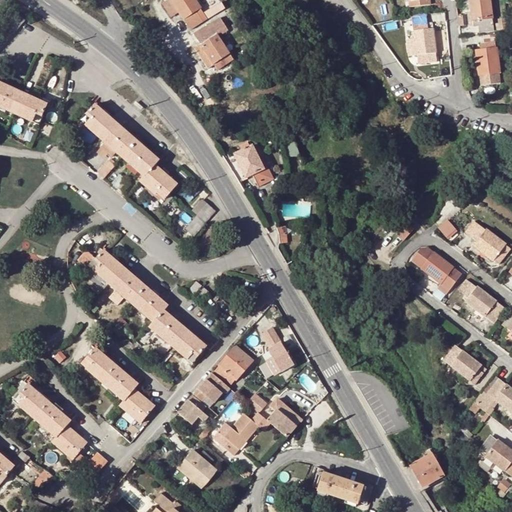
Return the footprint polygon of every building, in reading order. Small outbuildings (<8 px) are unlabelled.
[(171,14),(177,10),(170,0),(169,0),(164,4),(171,14)] [(193,0),(170,0),(177,10),(190,29),(202,21),(199,17),(203,15),(193,0)] [(430,6),(428,0),(407,0),(409,9),(430,6)] [(493,31),(489,0),(468,0),(472,26),(478,25),(479,33),(493,31)] [(15,11),(0,27),(0,48),(25,20),(15,11)] [(426,22),(425,14),(410,17),(416,63),(436,60),(431,22),(426,22)] [(465,26),(464,16),(456,16),(458,27),(465,26)] [(200,44),(194,48),(208,68),(213,65),(216,70),(232,59),(218,36),(227,30),(219,17),(205,26),(205,25),(193,33),(200,44)] [(480,44),(481,50),(475,51),(479,81),(499,78),(494,42),(480,44)] [(0,83),(0,107),(14,113),(32,121),(35,114),(41,117),(47,105),(19,92),(0,83)] [(96,102),(80,120),(105,142),(122,158),(143,176),(139,180),(156,194),(154,197),(161,204),(165,200),(164,199),(177,185),(179,182),(163,168),(160,171),(154,166),(159,160),(108,117),(111,114),(96,102)] [(41,118),(41,117),(35,114),(32,121),(38,124),(41,118)] [(122,158),(105,142),(101,147),(108,154),(107,155),(117,164),(122,158)] [(250,175),(253,181),(257,179),(260,185),(271,179),(265,167),(262,168),(258,160),(251,145),(248,146),(246,142),(241,145),(243,149),(224,159),(237,181),(250,175)] [(105,177),(115,166),(108,160),(98,171),(105,177)] [(130,183),(123,177),(115,185),(122,192),(130,183)] [(205,221),(214,211),(202,200),(193,211),(205,221)] [(194,236),(204,224),(196,217),(186,229),(194,236)] [(436,226),(445,238),(455,231),(447,218),(436,226)] [(405,224),(406,223),(401,219),(394,228),(398,232),(405,224)] [(484,231),(473,222),(464,233),(476,241),(473,246),(497,264),(509,248),(485,230),(484,231)] [(403,239),(411,229),(405,224),(398,232),(397,234),(403,239)] [(444,294),(460,274),(426,249),(424,249),(421,249),(418,250),(411,261),(439,283),(436,288),(444,294)] [(168,306),(103,250),(95,259),(87,251),(80,258),(90,267),(109,283),(153,322),(149,326),(192,363),(206,347),(164,311),(168,306)] [(99,295),(109,283),(90,267),(80,279),(99,295)] [(475,287),(465,279),(457,290),(467,298),(464,302),(492,324),(504,308),(476,287),(475,287)] [(192,295),(201,286),(196,281),(188,291),(192,295)] [(200,302),(208,292),(203,287),(194,297),(200,302)] [(511,314),(510,313),(500,326),(510,333),(508,336),(511,338),(511,314)] [(125,330),(115,321),(109,327),(120,336),(125,330)] [(272,326),(261,333),(270,348),(268,349),(280,371),(293,363),(272,326)] [(474,385),(485,369),(454,345),(442,360),(474,385)] [(235,380),(252,361),(235,346),(219,366),(215,371),(229,384),(234,379),(235,380)] [(96,348),(87,358),(85,357),(80,363),(124,401),(120,405),(141,423),(154,406),(134,389),(138,384),(96,348)] [(174,371),(162,362),(157,368),(169,378),(174,371)] [(231,388),(213,372),(193,394),(202,402),(207,396),(210,399),(221,387),(227,392),(231,388)] [(492,408),(496,402),(511,414),(511,389),(497,378),(485,393),(482,391),(473,403),(488,415),(493,409),(492,408)] [(27,385),(19,394),(18,393),(12,400),(56,437),(53,442),(67,454),(73,460),(79,452),(86,443),(67,427),(71,422),(27,385)] [(275,399),(261,415),(272,424),(287,437),(307,415),(280,390),(273,397),(275,399)] [(204,408),(191,397),(177,412),(191,423),(204,408)] [(265,432),(272,424),(261,415),(259,413),(252,422),(245,415),(233,430),(226,425),(214,440),(234,457),(240,451),(237,448),(244,440),(247,442),(259,428),(265,432)] [(209,426),(198,439),(202,442),(208,435),(207,434),(212,428),(209,426)] [(511,452),(490,435),(478,451),(484,456),(503,471),(510,476),(511,474),(511,452)] [(201,488),(216,470),(192,450),(177,467),(201,488)] [(0,485),(6,478),(5,477),(14,466),(5,459),(7,457),(2,452),(0,454),(0,485)] [(79,452),(73,460),(76,462),(80,466),(87,458),(79,452)] [(88,483),(107,462),(103,458),(97,452),(85,465),(90,470),(83,478),(88,483)] [(443,476),(431,453),(409,465),(421,488),(443,476)] [(73,460),(67,454),(62,460),(71,468),(76,462),(73,460)] [(357,501),(365,504),(366,502),(372,486),(364,483),(362,487),(359,485),(326,474),(323,473),(324,470),(319,468),(313,486),(317,488),(316,492),(324,494),(324,493),(357,503),(357,501)] [(178,511),(176,510),(180,505),(174,500),(172,502),(159,493),(153,501),(158,505),(152,511),(178,511)] [(62,511),(30,499),(25,511),(62,511)]
